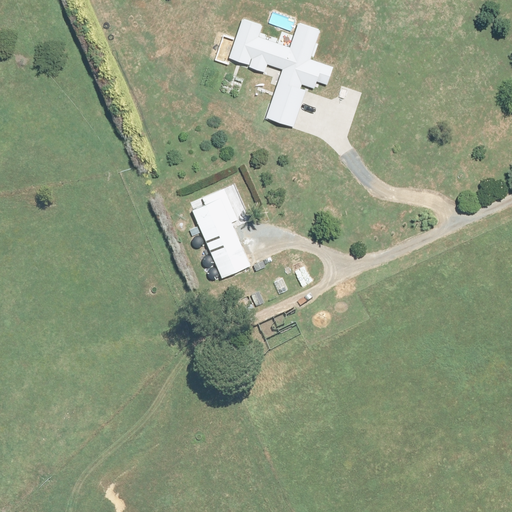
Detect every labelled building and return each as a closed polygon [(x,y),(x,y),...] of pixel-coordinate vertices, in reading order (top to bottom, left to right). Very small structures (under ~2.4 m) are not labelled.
[(267,64),(282,69),(266,117),(294,127),(307,90),(300,88),(302,83),(314,87),(316,80),(328,84),(334,66),(315,60),(321,43),(316,42),(320,30),(299,23),(291,46),(258,35),(261,26),(242,20),(230,57),(249,64),(248,66),(264,72),(267,64)] [(248,222),(231,185),(202,198),(205,204),(192,209),(222,277),(251,264),(235,227),(248,222)] [(264,259),(253,265),(257,273),(268,266),(264,259)] [(284,277),(274,281),(280,295),(290,291),(284,277)] [(260,289),(250,294),(256,306),(266,301),(260,289)] [(303,323),(308,333),(324,325),(321,320),(319,321),(316,316),(303,323)]
